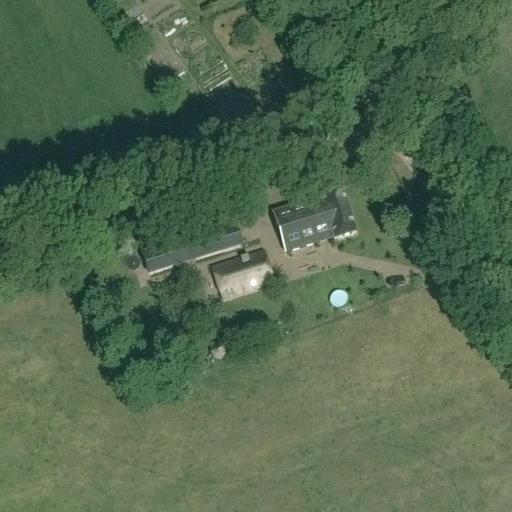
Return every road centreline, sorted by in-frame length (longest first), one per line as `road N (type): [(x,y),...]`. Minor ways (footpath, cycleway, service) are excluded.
road 1 (unclassified): [(0,260),(399,138)]
road 2 (tertiary): [(511,293),(399,138)]
road 3 (tertiary): [(399,138),(299,0)]
